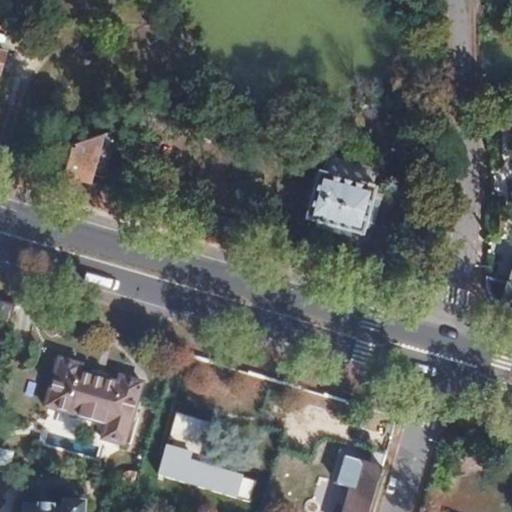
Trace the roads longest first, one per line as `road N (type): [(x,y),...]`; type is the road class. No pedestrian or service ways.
road 1 (primary): [(445,349),(0,220)]
road 2 (primary): [(0,253),(436,379)]
road 3 (residential): [(445,349),(468,176),(454,8)]
road 4 (residential): [(436,379),(395,511)]
